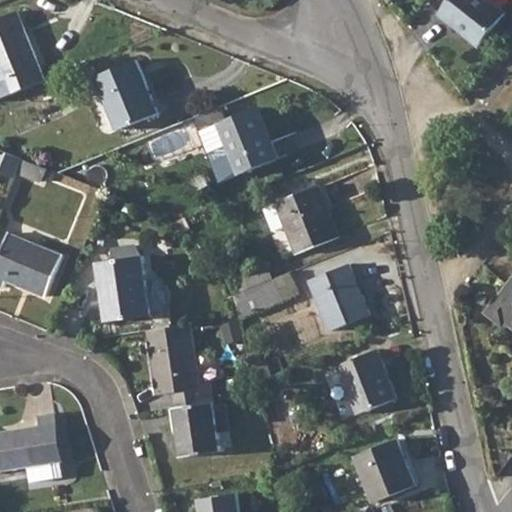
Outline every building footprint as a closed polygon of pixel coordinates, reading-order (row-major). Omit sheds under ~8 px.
[(511,0),(452,0),(440,16),(479,47),(511,2),(511,0)] [(0,99),(46,82),(18,12),(0,19),(0,99)] [(138,61),(98,78),(121,132),(162,115),(138,61)] [(257,107),(221,122),(243,174),(279,160),(257,107)] [(0,150),(0,169),(15,175),(16,173),(22,159),(0,150)] [(22,159),(16,173),(39,182),(44,168),(22,159)] [(320,186),(265,208),(275,231),(288,225),(299,252),(341,235),(320,186)] [(10,232),(0,256),(0,284),(5,287),(8,278),(48,295),(65,255),(10,232)] [(113,260),(99,262),(110,320),(154,313),(154,311),(151,291),(149,281),(145,255),(137,256),(136,245),(111,248),(113,260)] [(230,278),(232,284),(235,294),(275,277),(269,262),(230,278)] [(352,278),(357,276),(351,262),(309,280),(330,330),(372,313),(364,292),(359,295),(352,278)] [(364,292),(357,276),(352,278),(359,295),(364,292)] [(275,277),(235,294),(240,314),(241,319),(284,300),(275,277)] [(151,291),(154,311),(166,309),(169,305),(166,283),(161,280),(149,281),(151,291)] [(511,281),(487,314),(504,327),(507,322),(511,326),(511,281)] [(238,321),(222,325),(226,343),(243,338),(238,321)] [(190,323),(149,329),(159,394),(183,390),(186,407),(215,402),(212,382),(200,384),(190,323)] [(378,350),(339,367),(360,414),(398,398),(378,350)] [(259,352),(250,355),(257,382),(264,379),(259,361),(261,360),(259,352)] [(186,407),(175,409),(182,457),(222,451),(215,402),(186,407)] [(42,426),(0,433),(0,473),(64,463),(56,414),(40,416),(42,426)] [(399,440),(358,457),(377,502),(418,485),(399,440)] [(240,511),(238,493),(199,499),(201,511),(240,511)]
